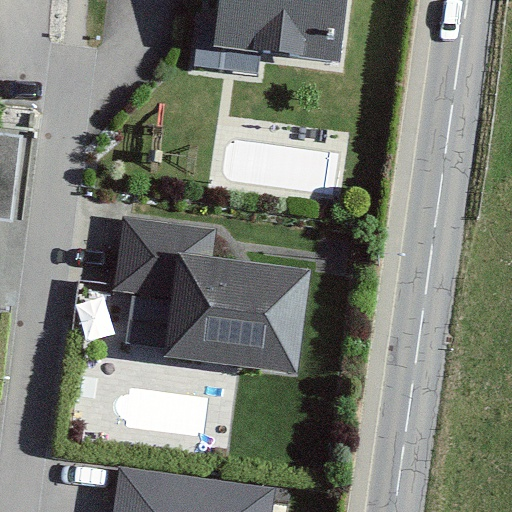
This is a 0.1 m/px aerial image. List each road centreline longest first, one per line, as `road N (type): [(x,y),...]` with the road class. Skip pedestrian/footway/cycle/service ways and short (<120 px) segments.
road 1 (tertiary): [(394,511),(465,0)]
road 2 (residential): [(17,511),(74,49)]
